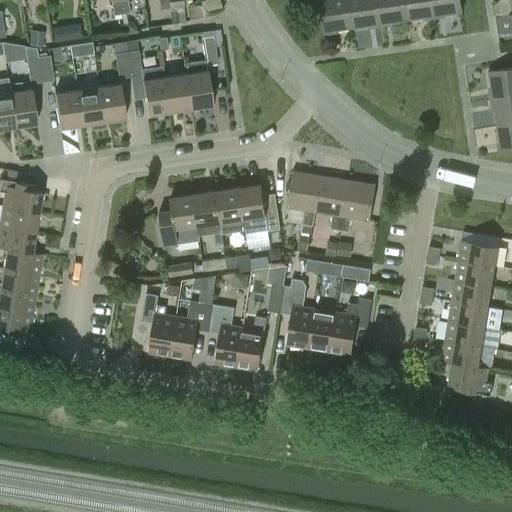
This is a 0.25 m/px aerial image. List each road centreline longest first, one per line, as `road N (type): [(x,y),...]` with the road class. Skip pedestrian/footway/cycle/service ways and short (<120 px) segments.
road 1 (residential): [(258,395),(78,365),(72,335),(94,189),(125,162),(257,146),(317,98)]
road 2 (residential): [(432,171),(393,383)]
road 3 (residential): [(432,171),(365,138),(317,98)]
road 4 (residential): [(317,98),(271,45),(246,0)]
